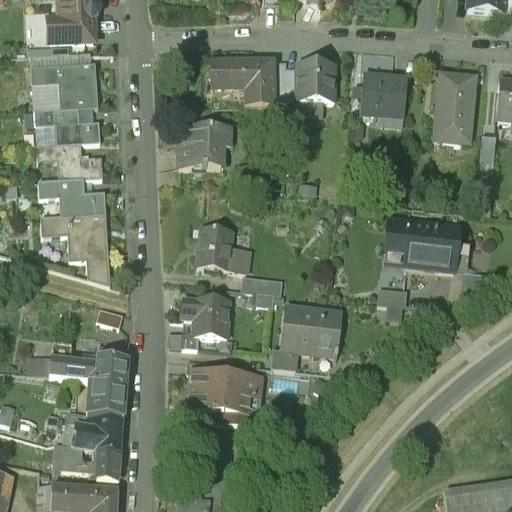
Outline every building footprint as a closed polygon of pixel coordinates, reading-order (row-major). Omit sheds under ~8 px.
[(58,0),(59,4),(56,4),(56,22),(48,23),(49,45),(93,44),(92,20),(95,19),(97,16),(98,13),(98,9),(97,6),(94,3),(91,2),(90,0),(58,0)] [(278,0),(263,0),(263,8),(278,8),(278,0)] [(469,0),(468,14),(511,18),(511,0),(507,0),(469,0)] [(89,56),(28,59),(29,71),(90,67),(89,56)] [(270,64),(209,65),(210,85),(222,85),(222,91),(244,91),(245,106),(271,106),(270,64)] [(284,64),(270,64),(271,106),(284,105),(284,70),(284,64)] [(90,67),(29,71),(30,89),(56,87),(58,114),(76,113),(97,111),(94,67),(90,67)] [(297,71),(284,70),(284,105),(295,106),(297,71)] [(331,71),(297,71),(295,106),(331,106),(331,71)] [(474,81),(438,78),(435,114),(432,145),(442,146),(443,146),(468,148),(474,81)] [(405,83),(363,79),(360,116),(402,119),(405,83)] [(511,85),(499,85),(495,123),(511,124),(511,85)] [(58,114),(32,115),(33,130),(53,129),(54,150),(79,149),(99,147),(97,126),(77,127),(76,113),(58,114)] [(227,134),(185,132),(184,151),(180,151),(179,173),(205,174),(205,172),(219,173),(220,152),(226,153),(227,134)] [(480,137),(477,177),(492,178),(495,138),(480,137)] [(54,150),(35,151),(36,167),(55,165),(57,186),(81,185),(101,183),(99,163),(80,164),(79,149),(54,150)] [(57,186),(37,187),(38,203),(58,201),(59,222),(103,219),(102,198),(82,200),(81,185),(57,186)] [(59,222),(39,223),(40,241),(66,239),(68,266),(85,265),(85,269),(106,268),(103,219),(59,222)] [(435,234),(408,231),(409,228),(388,226),(385,257),(404,259),(403,269),(435,273),(435,276),(452,278),(457,233),(435,231),(435,234)] [(230,238),(200,234),(195,272),(226,276),(227,265),(232,266),(233,255),(228,254),(230,238)] [(106,268),(85,269),(86,285),(108,291),(106,268)] [(491,282),(464,279),(461,308),(490,297),(491,282)] [(280,286),(244,282),(242,296),(278,300),(280,286)] [(403,297),(377,294),(375,311),(401,314),(403,297)] [(227,310),(193,308),(191,342),(224,344),(227,310)] [(98,312),(95,323),(116,328),(118,316),(98,312)] [(338,320),(284,314),(279,357),(296,358),(296,355),(312,357),(312,360),(335,362),(335,359),(334,359),(338,320)] [(73,335),(53,332),(52,342),(72,344),(73,337),(73,335)] [(94,353),(77,351),(78,337),(73,337),(72,344),(52,342),(51,349),(73,352),(71,368),(77,368),(94,370),(95,364),(125,367),(125,357),(94,353)] [(96,339),(78,337),(77,351),(94,353),(96,339)] [(47,348),(29,346),(27,362),(34,363),(32,380),(47,381),(48,365),(45,365),(47,348)] [(51,349),(50,349),(48,365),(71,368),(73,352),(51,349)] [(295,364),(271,361),(270,375),(294,377),(295,364)] [(125,367),(95,364),(94,370),(77,368),(75,384),(87,386),(82,419),(121,423),(125,367)] [(71,368),(48,365),(47,381),(75,384),(77,368),(71,368)] [(210,368),(186,366),(185,378),(191,379),(209,381),(210,368)] [(209,381),(191,379),(187,414),(228,418),(255,421),(257,403),(252,402),(253,386),(209,381)] [(255,421),(228,418),(227,430),(253,433),(255,421)] [(121,423),(82,419),(81,431),(70,431),(68,452),(91,455),(118,458),(121,423)] [(70,431),(61,430),(59,450),(68,452),(70,431)] [(118,458),(91,455),(90,465),(96,466),(95,484),(116,486),(118,458)] [(324,463),(314,457),(306,469),(317,475),(324,463)] [(90,465),(80,463),(78,481),(95,484),(96,466),(90,465)] [(237,511),(227,510),(228,487),(203,486),(202,511),(179,509),(178,511),(237,511)] [(511,511),(511,486),(442,497),(444,511),(511,511)] [(47,511),(49,493),(36,493),(35,511),(47,511)] [(75,511),(77,495),(49,493),(47,511),(75,511)] [(114,511),(116,497),(77,495),(75,511),(114,511)]
